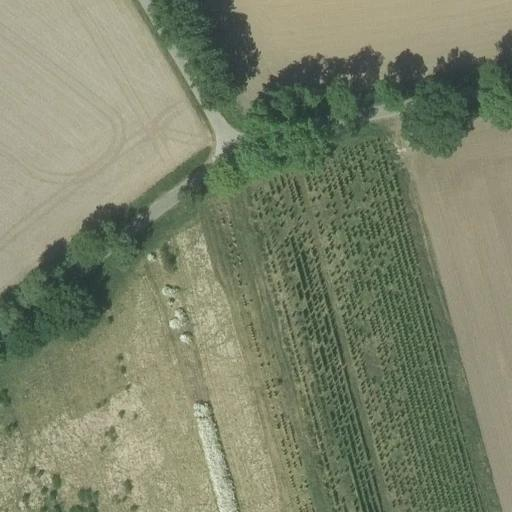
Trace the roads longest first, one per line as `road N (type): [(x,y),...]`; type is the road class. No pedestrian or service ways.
road 1 (unclassified): [(0,330),(239,128)]
road 2 (unclassified): [(239,128),(511,73)]
road 3 (unclassified): [(239,128),(161,0)]
